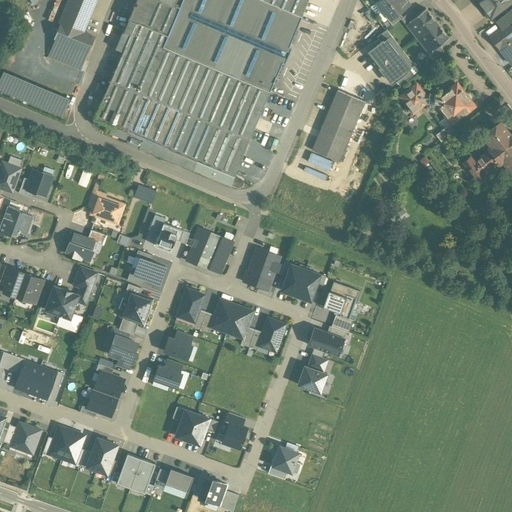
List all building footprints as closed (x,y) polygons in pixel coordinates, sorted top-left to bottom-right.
[(68,0),(60,23),(83,32),(85,28),(96,0),(68,0)] [(179,6),(163,0),(135,0),(128,18),(167,34),(179,6)] [(263,0),(181,0),(179,6),(167,34),(164,42),(163,46),(162,46),(270,92),(274,83),(277,82),(278,79),(278,78),(276,77),(279,69),(281,68),(282,67),(281,65),(279,64),(282,58),(284,59),(288,49),(286,48),(288,42),(290,42),(292,42),(293,40),(292,39),(295,31),(301,16),(263,0)] [(307,0),(263,0),(301,16),(307,0)] [(379,0),(377,2),(384,10),(396,0),(379,0)] [(406,0),(396,0),(384,10),(390,18),(398,12),(409,4),(406,0)] [(476,0),(490,18),(502,9),(504,10),(507,7),(507,5),(509,3),(506,0),(476,0)] [(416,16),(409,21),(410,22),(406,25),(416,39),(437,23),(425,8),(416,16)] [(402,17),(401,19),(406,25),(410,22),(409,21),(416,16),(412,10),(402,17)] [(511,12),(510,10),(496,22),(501,29),(502,29),(511,21),(511,12)] [(398,12),(390,18),(387,20),(392,25),(401,19),(402,17),(398,12)] [(167,34),(128,18),(129,19),(128,21),(127,21),(122,31),(130,34),(137,31),(164,42),(167,34)] [(511,21),(502,29),(501,29),(490,37),(511,65),(511,64),(511,46),(509,43),(511,40),(511,21)] [(83,32),(60,23),(54,37),(56,38),(88,51),(94,37),(83,32)] [(437,23),(416,39),(427,53),(431,49),(432,51),(439,45),(448,38),(437,23)] [(96,32),(85,28),(83,32),(94,37),(96,32)] [(386,30),(377,37),(381,43),(391,35),(386,30)] [(137,31),(130,34),(122,31),(115,48),(122,51),(109,80),(142,94),(162,46),(163,46),(164,42),(137,31)] [(418,71),(391,35),(381,43),(369,53),(392,82),(395,80),(409,69),(413,74),(418,71)] [(80,70),(88,51),(56,38),(48,57),(80,70)] [(439,45),(432,51),(431,49),(427,53),(432,60),(443,51),(439,45)] [(270,92),(162,46),(142,94),(183,112),(214,125),(250,140),(270,92)] [(409,69),(395,80),(399,85),(413,74),(409,69)] [(4,71),(0,79),(0,89),(62,115),(69,98),(4,71)] [(142,94),(109,80),(93,118),(112,125),(109,132),(124,138),(125,136),(128,137),(125,143),(139,149),(139,148),(163,158),(183,112),(142,94)] [(425,97),(415,85),(400,97),(412,112),(424,102),(427,103),(426,107),(429,112),(433,108),(434,106),(438,113),(441,110),(439,107),(439,106),(435,100),(436,99),(433,99),(434,95),(432,92),(429,94),(428,98),(425,97)] [(467,100),(455,85),(436,99),(435,100),(439,106),(439,107),(441,110),(451,123),(467,110),(467,109),(472,105),(469,100),(467,100)] [(337,90),(311,151),(339,162),(365,102),(337,90)] [(183,112),(163,158),(194,170),(199,161),(214,125),(183,112)] [(511,133),(510,135),(500,121),(482,135),(490,146),(488,148),(490,151),(485,155),(488,160),(511,141),(511,133)] [(214,125),(199,161),(194,170),(230,185),(237,188),(239,188),(241,187),(243,185),(243,183),(242,180),(240,178),(234,176),(250,140),(214,125)] [(448,125),(435,135),(440,142),(454,132),(448,125)] [(511,141),(488,160),(492,164),(497,161),(499,164),(502,161),(510,172),(511,170),(511,141)] [(474,163),(463,148),(453,155),(465,170),(468,168),(471,173),(478,168),(474,163)] [(485,155),(474,163),(478,168),(488,160),(485,155)] [(488,160),(478,168),(482,173),(492,164),(488,160)] [(22,168),(2,161),(0,167),(0,188),(2,189),(13,193),(22,168)] [(136,184),(142,185),(145,170),(139,168),(136,184)] [(482,173),(478,168),(471,173),(479,183),(486,178),(482,173)] [(54,176),(34,169),(29,180),(26,190),(33,192),(46,197),(54,176)] [(82,170),(79,185),(87,187),(91,172),(82,170)] [(31,197),(33,192),(26,190),(29,180),(24,178),(19,193),(31,197)] [(486,178),(479,183),(483,188),(490,183),(486,178)] [(153,202),(155,189),(137,185),(134,198),(153,202)] [(93,189),(87,206),(95,209),(99,196),(105,198),(106,194),(93,189)] [(105,198),(99,196),(95,209),(92,215),(115,223),(122,204),(105,198)] [(10,200),(3,197),(0,205),(0,215),(3,216),(7,205),(8,206),(10,200)] [(33,217),(19,212),(19,210),(8,206),(7,205),(3,216),(0,225),(0,232),(10,236),(11,233),(17,236),(18,231),(26,234),(33,217)] [(149,231),(159,235),(163,224),(164,224),(165,219),(154,215),(149,231)] [(164,224),(163,224),(159,235),(155,246),(170,251),(174,240),(178,229),(164,224)] [(203,267),(215,234),(199,228),(194,240),(188,238),(186,243),(192,246),(186,261),(203,267)] [(190,233),(178,229),(174,240),(186,244),(186,243),(188,238),(190,233)] [(105,235),(91,230),(88,239),(94,241),(94,242),(102,245),(105,235)] [(88,239),(75,234),(71,243),(70,242),(66,252),(74,254),(73,256),(80,259),(81,257),(89,260),(92,250),(91,250),(94,242),(94,241),(88,239)] [(215,234),(203,267),(222,274),(234,241),(215,234)] [(120,235),(117,242),(127,245),(129,238),(120,235)] [(252,259),(282,269),(283,265),(277,263),(280,256),(257,247),(252,259)] [(138,250),(135,257),(140,259),(141,258),(149,261),(152,255),(138,250)] [(165,267),(149,261),(141,258),(140,259),(137,269),(134,274),(144,278),(159,283),(165,267)] [(282,269),(252,259),(248,271),(270,278),(273,271),(280,274),(282,270),(282,269)] [(282,270),(288,272),(291,264),(285,261),(283,265),(282,269),(282,270)] [(295,297),(306,268),(291,263),(291,264),(288,272),(281,291),(295,297)] [(97,273),(80,267),(73,285),(80,288),(78,295),(78,296),(76,301),(85,305),(97,273)] [(134,274),(137,269),(132,267),(127,280),(141,285),(144,278),(134,274)] [(0,281),(0,280),(0,282),(6,285),(11,270),(5,268),(0,281)] [(306,268),(295,297),(310,302),(317,283),(320,274),(306,268)] [(24,274),(12,269),(11,270),(6,285),(3,292),(16,297),(24,274)] [(270,278),(248,271),(247,270),(243,282),(268,290),(272,279),(270,278)] [(37,278),(24,274),(16,297),(28,301),(30,295),(36,279),(37,278)] [(320,274),(317,283),(323,285),(326,276),(320,274)] [(44,282),(36,279),(30,295),(38,298),(44,282)] [(359,291),(333,282),(330,291),(328,291),(323,307),(334,311),(333,314),(336,314),(348,319),(359,291)] [(130,292),(139,295),(141,289),(128,284),(126,290),(130,292)] [(78,295),(53,286),(53,287),(46,308),(45,309),(45,310),(46,310),(60,315),(60,316),(61,316),(62,315),(69,318),(70,319),(70,318),(71,314),(76,301),(78,296),(78,295)] [(204,295),(187,289),(177,316),(195,323),(199,309),(204,295)] [(139,295),(130,292),(128,299),(123,297),(119,308),(124,310),(122,316),(124,316),(139,322),(143,323),(146,315),(147,316),(150,308),(149,307),(152,300),(139,295)] [(24,307),(26,302),(15,298),(13,303),(24,307)] [(227,333),(237,305),(220,299),(214,315),(210,327),(227,333)] [(85,305),(76,301),(71,314),(81,317),(85,305)] [(237,305),(227,333),(243,339),(247,327),(253,311),(237,305)] [(60,315),(46,310),(45,310),(45,309),(46,308),(40,306),(36,317),(57,324),(60,316),(60,315)] [(193,327),(200,329),(206,312),(199,309),(195,323),(193,327)] [(214,315),(206,312),(200,329),(208,332),(210,327),(214,315)] [(69,318),(62,315),(61,316),(60,316),(57,324),(76,331),(81,317),(71,314),(70,318),(70,319),(69,318)] [(348,319),(336,314),(332,326),(346,331),(348,332),(352,320),(348,319)] [(134,335),(139,322),(124,316),(119,330),(129,333),(134,335)] [(267,318),(262,332),(257,345),(276,352),(286,324),(267,318)] [(332,326),(329,326),(327,332),(344,338),(346,331),(332,326)] [(111,333),(127,339),(129,333),(119,330),(113,327),(111,333)] [(241,344),(249,347),(255,330),(247,327),(243,339),(241,344)] [(344,338),(327,332),(314,328),(308,345),(314,347),(325,351),(339,356),(343,347),(341,346),(344,338)] [(178,330),(175,339),(189,345),(192,336),(178,330)] [(262,332),(255,330),(249,347),(256,349),(257,345),(262,332)] [(127,339),(110,333),(106,346),(111,347),(110,351),(121,354),(118,365),(129,368),(137,343),(127,339)] [(175,339),(169,337),(164,351),(186,359),(191,345),(189,345),(175,339)] [(325,351),(314,347),(311,353),(323,357),(325,351)] [(0,358),(0,366),(8,370),(13,356),(2,352),(2,353),(0,358)] [(323,357),(311,353),(307,366),(324,372),(328,359),(323,357)] [(13,356),(8,370),(20,374),(24,361),(25,360),(13,356)] [(98,364),(113,369),(115,364),(100,358),(98,364)] [(167,359),(164,367),(179,373),(182,364),(167,359)] [(15,388),(31,394),(40,367),(24,361),(20,374),(15,388)] [(101,371),(111,375),(113,369),(98,364),(96,369),(101,371)] [(164,367),(159,365),(154,379),(176,387),(181,374),(179,373),(164,367)] [(324,372),(307,366),(304,366),(302,373),(301,372),(299,377),(300,377),(297,384),(320,393),(327,374),(324,372)] [(56,372),(40,367),(31,394),(47,399),(52,386),(56,372)] [(111,375),(101,371),(94,390),(117,398),(124,379),(111,375)] [(56,372),(52,386),(58,388),(63,375),(56,372)] [(117,398),(94,390),(87,408),(110,417),(117,398)] [(181,421),(185,410),(177,407),(173,418),(181,421)] [(188,440),(197,414),(185,410),(181,421),(176,436),(188,440)] [(225,421),(230,422),(242,427),(245,419),(228,413),(225,421)] [(197,414),(188,440),(200,445),(205,430),(209,418),(197,414)] [(218,421),(209,418),(205,430),(214,433),(218,421)] [(41,430),(19,422),(17,428),(11,444),(8,451),(31,459),(41,430)] [(247,428),(242,427),(230,422),(222,442),(239,449),(247,428)] [(10,425),(8,429),(4,442),(11,444),(17,428),(10,425)] [(62,458),(72,431),(59,426),(54,439),(49,454),(62,458)] [(8,429),(2,427),(0,433),(0,442),(3,444),(4,442),(8,429)] [(43,430),(39,439),(44,440),(47,432),(43,430)] [(72,431),(62,458),(75,463),(80,448),(85,435),(72,431)] [(49,454),(54,439),(48,437),(42,454),(48,456),(49,454)] [(117,445),(97,438),(87,467),(107,474),(112,460),(117,445)] [(287,471),(297,475),(301,464),(295,462),(298,453),(280,446),(276,457),(274,456),(271,465),(287,471)] [(86,450),(80,448),(74,466),(80,467),(81,465),(86,450)] [(92,452),(86,450),(81,465),(87,467),(92,452)] [(142,459),(127,453),(120,473),(117,483),(131,488),(142,459)] [(156,464),(142,459),(131,488),(145,493),(148,484),(156,464)] [(118,462),(112,460),(107,474),(113,476),(118,462)] [(271,465),(268,473),(284,479),(287,471),(271,465)] [(170,472),(160,469),(154,486),(164,489),(166,484),(170,472)] [(171,469),(170,472),(166,484),(188,492),(193,476),(171,469)] [(111,481),(117,483),(120,473),(115,472),(113,476),(111,481)] [(212,481),(205,479),(198,499),(206,502),(207,500),(220,504),(225,490),(227,484),(212,479),(212,481)] [(153,486),(148,484),(145,493),(150,495),(153,486)] [(232,511),(238,495),(225,490),(220,504),(219,506),(219,507),(231,511),(232,511)]
